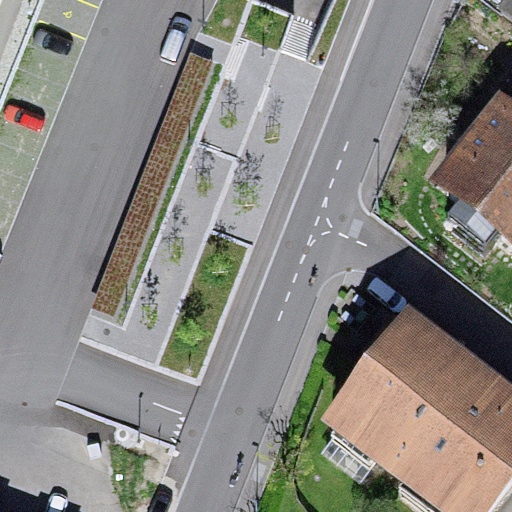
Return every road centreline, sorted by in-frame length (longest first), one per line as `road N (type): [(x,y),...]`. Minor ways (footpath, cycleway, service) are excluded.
road 1 (tertiary): [(206,511),(321,220)]
road 2 (tertiary): [(321,220),(408,0)]
road 3 (residential): [(511,355),(321,220)]
